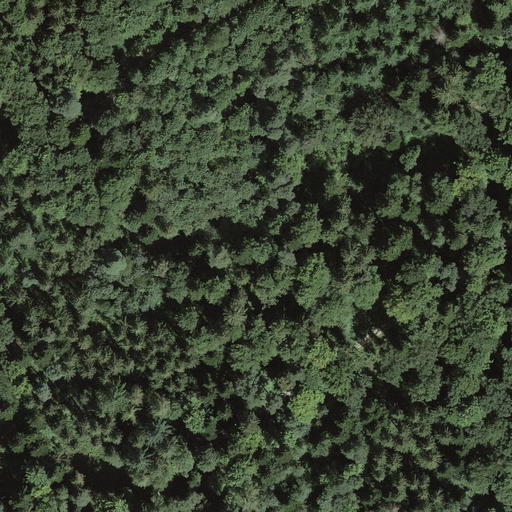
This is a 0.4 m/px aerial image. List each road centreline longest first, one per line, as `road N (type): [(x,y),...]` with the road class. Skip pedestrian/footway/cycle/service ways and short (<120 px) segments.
road 1 (track): [(262,0),(134,60),(93,139),(98,178),(157,253),(201,338),(202,399),(187,458)]
road 2 (track): [(511,241),(187,458),(147,511)]
